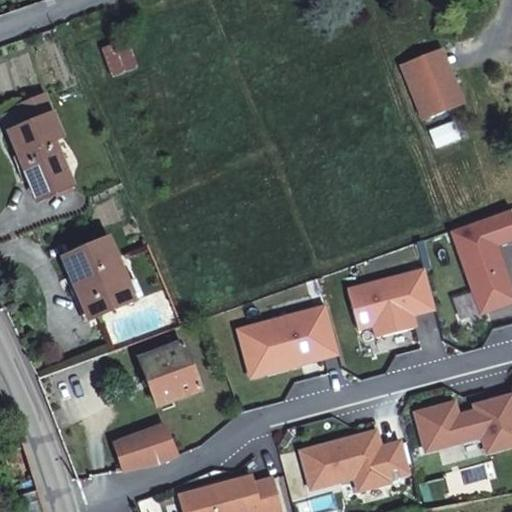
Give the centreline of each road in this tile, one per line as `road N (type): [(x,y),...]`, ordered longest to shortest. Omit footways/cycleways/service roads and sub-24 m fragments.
road 1 (residential): [(76,511),(217,456),(252,424),(511,350)]
road 2 (unclassified): [(0,332),(67,511)]
